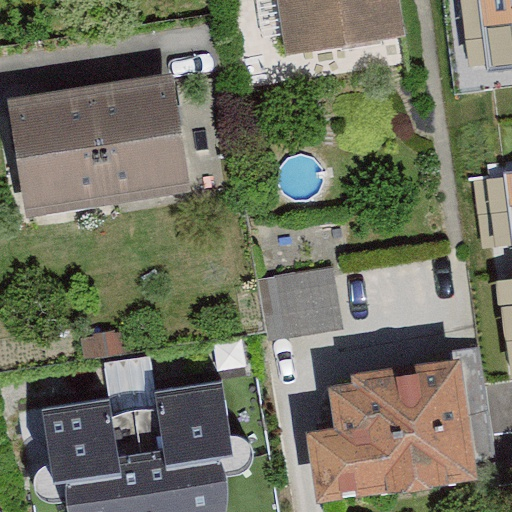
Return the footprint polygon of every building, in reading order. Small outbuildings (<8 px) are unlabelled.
[(280,0),(257,0),(263,33),(285,29),(280,0)] [(291,0),(302,67),(418,48),(410,0),(291,0)] [(187,189),(167,80),(13,107),(32,216),(187,189)] [(337,276),(271,287),(280,344),(347,333),(337,276)] [(359,447),(324,453),(334,511),(459,511),(511,503),(486,353),(452,359),(454,372),(370,386),(371,396),(351,399),(359,447)] [(252,384),(68,417),(84,511),(96,511),(98,511),(260,511),(261,509),(257,487),(269,485),(252,384)] [(51,403),(18,413),(44,495),(77,485),(51,403)]
